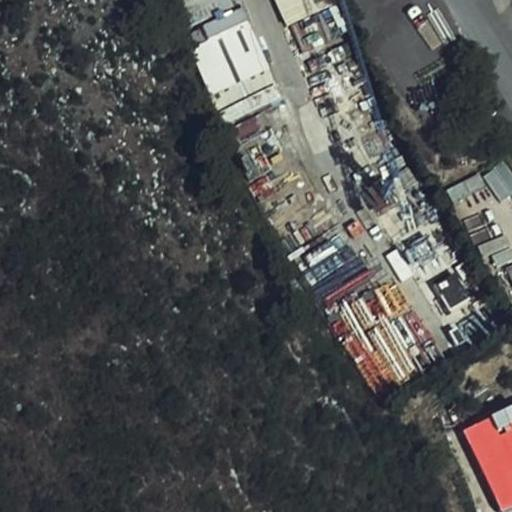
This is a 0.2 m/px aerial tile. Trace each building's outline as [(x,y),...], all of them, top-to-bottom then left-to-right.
[(170,0),(175,8),(194,0),(170,0)] [(319,0),(272,0),(286,32),(327,16),(319,0)] [(242,13),(188,36),(226,123),(280,99),(242,13)] [(486,176),(502,199),(511,192),(511,173),(505,163),(486,176)] [(511,401),(463,422),(501,511),(503,511),(511,508),(511,401)]
